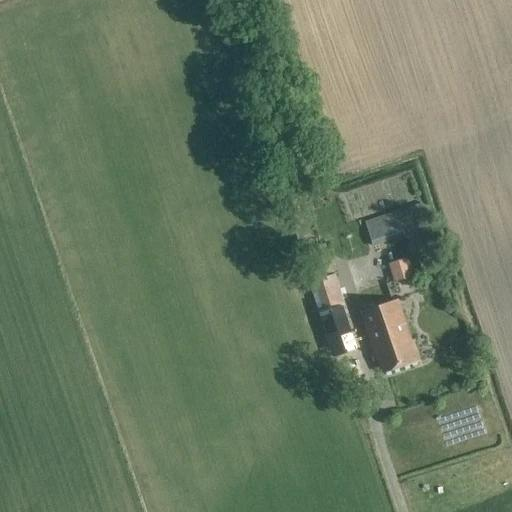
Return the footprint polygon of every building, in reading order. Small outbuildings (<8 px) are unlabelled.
[(365,221),(374,249),(406,239),(404,231),(429,223),(422,203),(365,221)] [(334,273),(324,244),(305,251),(315,280),(334,273)] [(408,251),(412,272),(432,268),(428,247),(408,251)] [(309,283),(332,357),(357,349),(335,275),(309,283)] [(382,374),(420,361),(413,341),(411,341),(397,300),(360,312),(374,353),(375,353),(382,374)]
